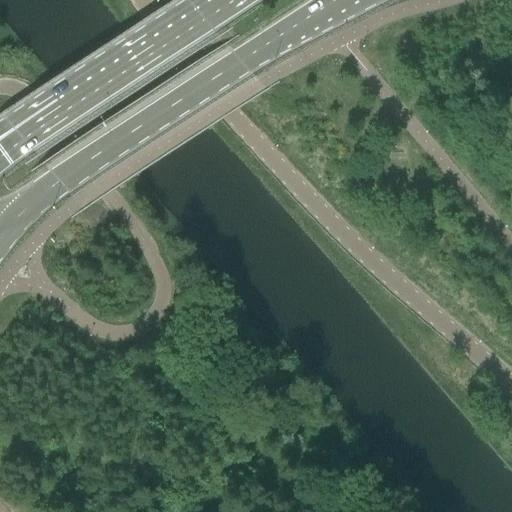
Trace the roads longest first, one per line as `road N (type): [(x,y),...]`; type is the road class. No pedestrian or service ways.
road 1 (unclassified): [(511,385),(374,264),(238,123),(137,0)]
road 2 (secondary): [(0,237),(59,182),(338,0)]
road 3 (secondary): [(234,0),(0,157)]
